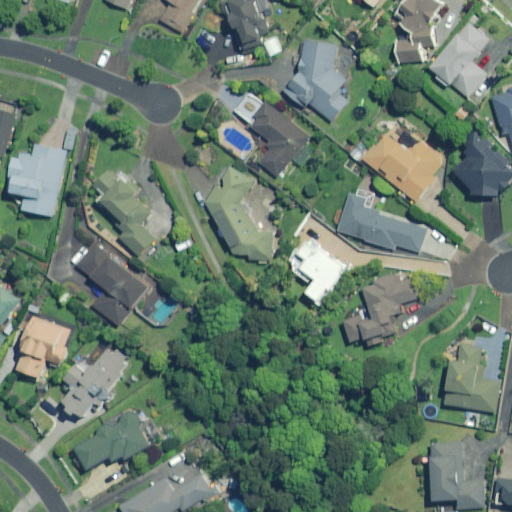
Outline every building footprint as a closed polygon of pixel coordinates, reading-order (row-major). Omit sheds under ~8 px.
[(133,0),(106,0),(129,10),(133,0)] [(200,0),(171,0),(175,1),(163,23),(183,33),(200,0)] [(263,18),(257,0),(242,0),(234,3),(237,15),(228,18),(232,31),(240,29),(245,45),(272,37),(266,18),(263,18)] [(434,23),(441,14),(439,13),(447,4),(442,0),(409,0),(397,15),(405,22),(403,24),(412,32),(412,35),(400,35),(401,63),(425,63),(424,48),(435,48),(434,23)] [(491,40),(471,24),(435,70),(471,97),(489,74),(474,63),(491,40)] [(283,51),(276,38),(264,44),(271,57),(283,51)] [(339,92),(348,84),(336,70),(339,45),(305,41),(300,75),(294,70),(281,87),(308,108),(311,104),(333,123),(352,102),(339,92)] [(511,87),(504,90),(506,95),(493,99),(505,136),(511,134),(511,136),(511,87)] [(313,137),(267,102),(249,126),(270,142),(259,156),(284,175),(295,160),(303,166),(314,151),(307,145),(313,137)] [(472,113),(465,106),(456,116),(463,122),(472,113)] [(17,116),(0,111),(0,164),(6,141),(10,142),(17,116)] [(446,160),(410,133),(402,143),(386,131),(363,162),(417,204),(436,179),(433,177),(446,160)] [(502,194),(511,183),(511,167),(509,164),(511,160),(500,150),(498,153),(492,148),(494,145),(488,139),(486,141),(479,135),(465,151),(471,157),(457,173),(475,189),(475,196),(502,198),(502,194)] [(69,152),(38,146),(36,157),(23,154),(22,160),(15,159),(9,192),(28,196),(25,211),(56,217),(69,152)] [(259,261),(259,265),(267,265),(267,261),(273,261),(274,231),(257,231),(242,205),(255,183),(227,166),(207,198),(237,248),(236,255),(252,255),(251,261),(259,261)] [(122,182),(112,172),(92,192),(121,223),(118,226),(124,233),(121,237),(141,257),(158,241),(143,225),(154,214),(137,195),(141,191),(128,177),(122,182)] [(368,199),(352,194),(339,231),(396,251),(398,246),(420,254),(429,231),(365,208),(368,199)] [(350,268),(312,241),(292,270),(309,283),(314,276),(319,280),(308,297),(323,307),(350,268)] [(151,290),(95,246),(79,267),(108,290),(96,305),(122,326),(151,290)] [(379,284),(367,287),(361,288),(366,309),(346,313),(353,344),(366,341),(368,349),(386,345),(383,336),(387,335),(388,338),(401,334),(397,315),(405,313),(402,304),(426,298),(421,276),(402,281),(399,270),(377,275),(379,284)] [(0,323),(15,300),(0,289),(0,345),(6,337),(0,333),(0,323)] [(72,330),(37,318),(26,351),(28,352),(22,371),(43,378),(48,363),(62,367),(69,348),(67,347),(72,330)] [(483,348),(459,344),(452,388),(445,387),(442,404),(497,413),(502,383),(484,380),(486,367),(480,366),(483,348)] [(114,354),(108,349),(92,370),(82,361),(65,383),(77,393),(65,408),(78,418),(81,414),(87,419),(99,403),(103,406),(113,394),(111,392),(124,375),(122,373),(128,365),(124,362),(129,356),(119,348),(114,354)] [(138,414),(129,413),(127,414),(96,432),(98,435),(73,450),(86,473),(111,458),(113,463),(122,458),(124,462),(150,447),(147,442),(158,436),(148,419),(143,422),(138,414)] [(465,482),(463,443),(432,445),(435,505),(459,503),(459,510),(486,508),(485,481),(465,482)] [(182,511),(210,495),(198,476),(173,492),(165,479),(138,496),(120,508),(122,511),(173,511),(180,508),(182,511)] [(511,479),(501,478),(498,503),(511,505),(511,479)]
